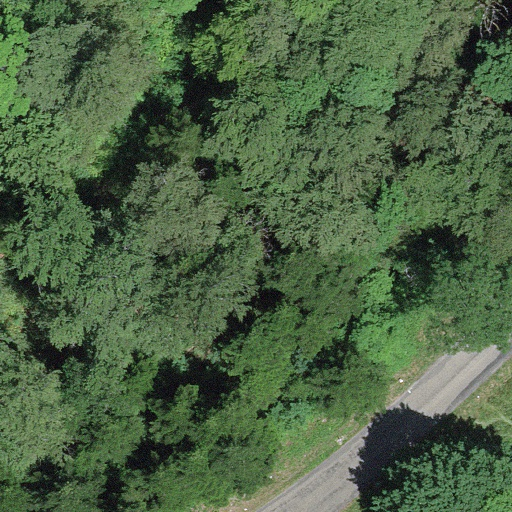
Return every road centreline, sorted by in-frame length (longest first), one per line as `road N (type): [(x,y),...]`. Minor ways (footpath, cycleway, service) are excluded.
road 1 (track): [(218,0),(0,382)]
road 2 (tertiary): [(511,320),(351,471),(292,511)]
